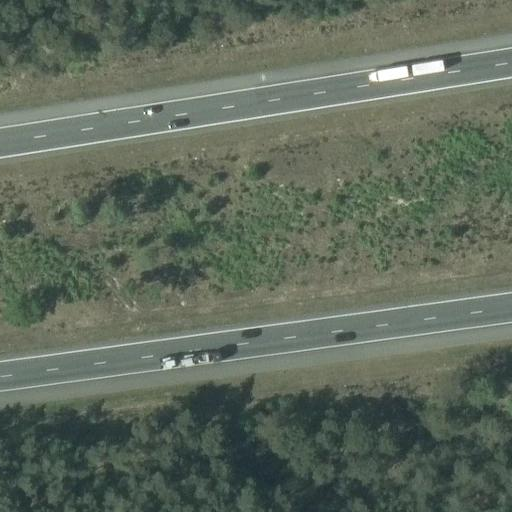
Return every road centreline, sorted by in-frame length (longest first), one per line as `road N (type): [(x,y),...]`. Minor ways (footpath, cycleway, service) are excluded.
road 1 (motorway): [(511,63),(0,143)]
road 2 (motorway): [(0,376),(511,308)]
